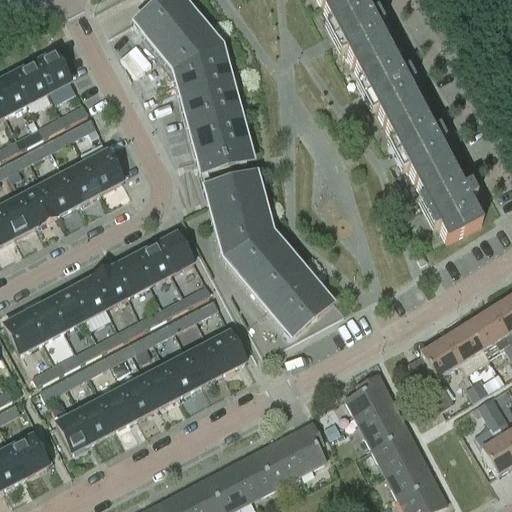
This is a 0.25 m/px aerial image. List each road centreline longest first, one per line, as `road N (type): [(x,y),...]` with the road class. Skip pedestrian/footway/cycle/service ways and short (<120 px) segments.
road 1 (residential): [(61,511),(382,343),(511,260)]
road 2 (residential): [(0,297),(142,222),(160,201),(158,175),(66,0)]
road 3 (residential): [(511,156),(429,0)]
